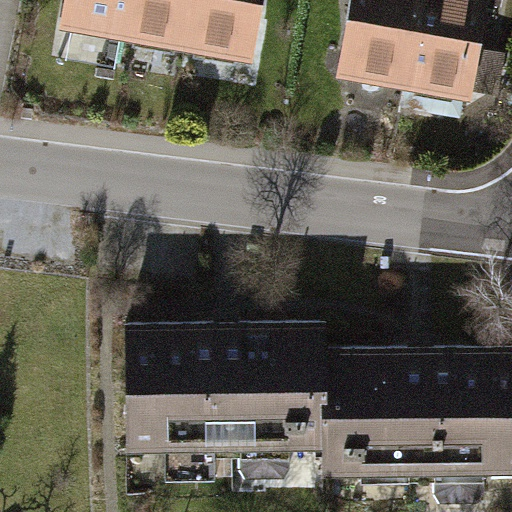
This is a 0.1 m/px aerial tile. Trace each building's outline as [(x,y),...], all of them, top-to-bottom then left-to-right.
[(123,24),(128,0),(74,0),(71,14),(123,24)] [(188,37),(195,0),(128,0),(123,24),(188,37)] [(195,0),(188,37),(262,52),(272,0),(195,0)] [(406,76),(421,0),(360,0),(348,64),(406,76)] [(421,0),(406,76),(476,90),(493,0),(421,0)] [(70,38),(68,58),(129,64),(131,45),(70,38)] [(335,433),(333,337),(332,307),(137,311),(140,437),(335,433)] [(511,456),(511,332),(333,337),(335,433),(336,461),(511,456)]
